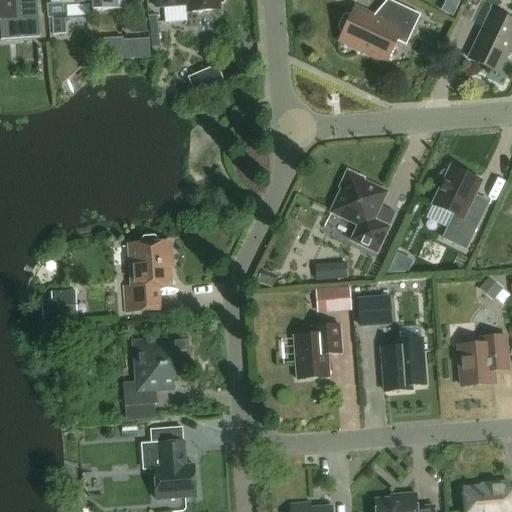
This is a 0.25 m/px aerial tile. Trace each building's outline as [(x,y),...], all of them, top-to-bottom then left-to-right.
[(0,0),(0,25),(1,40),(40,37),(36,0),(0,0)] [(125,9),(124,0),(60,0),(61,2),(47,3),(48,18),(51,17),(52,35),(65,34),(64,20),(93,18),(92,10),(101,10),(101,11),(125,9)] [(154,0),(155,7),(187,5),(188,12),(220,10),(219,4),(222,4),(225,0),(154,0)] [(344,16),(339,26),(340,30),(344,32),(340,40),(386,62),(396,41),(406,45),(420,15),(388,0),(387,0),(378,19),(355,9),(351,17),(347,15),(344,16)] [(458,0),(443,0),(440,8),(452,14),(458,0)] [(478,0),(497,9),(501,0),(478,0)] [(498,73),(511,43),(511,21),(491,12),(469,58),(498,73)] [(442,185),(433,205),(454,215),(443,238),(466,249),(480,220),(466,213),(481,181),(451,167),(450,170),(445,170),(441,173),(439,177),(439,182),(442,185)] [(364,179),(348,171),(340,187),(342,189),(331,212),(358,225),(351,241),(377,253),(389,227),(373,220),(387,192),(363,181),(364,179)] [(135,287),(126,288),(127,312),(159,309),(157,287),(169,286),(168,265),(171,265),(170,243),(157,244),(157,239),(154,236),(144,237),(141,240),(142,245),(132,246),(135,287)] [(413,261),(397,254),(387,274),(407,273),(413,261)] [(321,279),(353,277),(352,261),(320,262),(321,279)] [(510,297),(502,289),(503,288),(490,277),(480,289),(493,300),(494,298),(503,305),(510,297)] [(316,314),(350,311),(349,288),(314,291),(316,314)] [(42,300),(42,320),(77,319),(76,291),(50,292),(50,300),(42,300)] [(360,328),(392,325),(390,296),(357,299),(360,328)] [(312,335),(294,337),(297,380),(330,377),(328,354),(342,353),(340,325),(311,327),(312,335)] [(460,358),(458,361),(458,370),(461,372),(462,386),(494,384),(493,368),(496,364),(507,363),(505,336),(475,338),(472,342),(473,345),(459,346),(460,358)] [(396,347),(382,348),(385,392),(411,390),(411,386),(425,385),(421,339),(395,340),(396,347)] [(139,382),(123,383),(125,407),(158,404),(156,388),(164,387),(163,379),(179,378),(178,365),(186,365),(184,341),(137,345),(139,382)] [(151,430),(154,468),(156,500),(196,497),(194,465),(186,466),(183,428),(151,430)] [(492,488),(465,490),(466,511),(511,511),(511,494),(509,495),(508,483),(492,484),(492,488)] [(375,500),(376,511),(434,511),(434,506),(417,507),(416,494),(401,495),(401,498),(375,500)]
